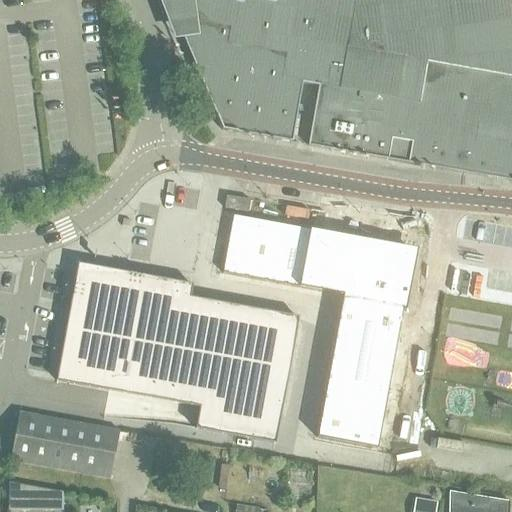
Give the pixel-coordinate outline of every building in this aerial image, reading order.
[(511,0),(175,0),(176,1),(183,18),(225,127),(227,132),(239,134),(293,143),(303,84),(321,87),(311,146),(392,161),(393,157),(412,160),(411,164),(511,181),(511,0)] [(223,271),(222,274),(255,280),(313,291),(343,296),(340,315),(337,327),(326,387),(317,439),(343,444),(377,450),(392,371),(395,351),(399,332),(403,312),(403,308),(404,303),(406,294),(410,268),(413,253),(403,251),(305,233),(246,222),(235,220),(234,225),(233,231),(234,231),(228,260),(227,265),(226,271),(223,271)] [(57,381),(57,382),(60,382),(116,393),(194,407),(199,408),(213,410),(213,411),(211,419),(209,431),(198,429),(198,428),(196,428),(196,429),(196,430),(197,430),(214,433),(274,444),(275,444),(275,442),(281,410),(297,320),(298,319),(295,319),(272,314),(268,314),(259,312),(246,310),(242,309),(230,307),(220,305),(215,304),(196,301),(189,299),(190,299),(191,293),(192,287),(192,286),(180,284),(172,283),(168,282),(157,280),(146,278),(145,278),(130,275),(125,274),(120,273),(119,273),(118,275),(118,278),(116,285),(116,286),(115,286),(105,284),(93,282),(91,281),(91,282),(91,283),(88,297),(85,314),(80,339),(79,347),(77,359),(76,359),(70,358),(63,357),(62,357),(62,358),(60,368),(57,381)] [(111,481),(120,432),(20,414),(11,462),(111,481)] [(237,467),(225,466),(225,481),(236,482),(237,467)] [(68,502),(68,495),(9,484),(8,510),(61,511),(61,502),(68,502)] [(451,494),(450,511),(509,511),(510,503),(451,494)] [(416,501),(414,511),(435,511),(437,505),(416,501)]
